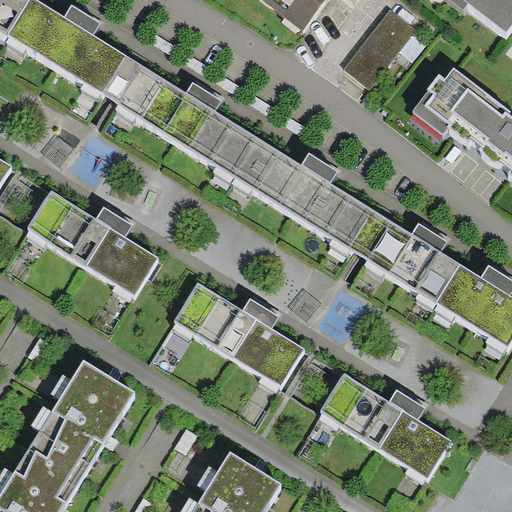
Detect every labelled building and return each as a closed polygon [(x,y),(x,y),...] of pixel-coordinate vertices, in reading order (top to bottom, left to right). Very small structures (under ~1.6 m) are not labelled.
[(0,0),(0,40),(102,102),(138,123),(215,172),(255,195),(332,243),(388,276),(420,296),(459,318),(491,339),(511,350),(511,348),(511,285),(505,281),(493,274),(484,287),(438,259),(446,246),(431,237),(419,230),(413,238),(333,190),(340,179),(324,169),(311,161),(305,172),(214,117),(221,105),(206,96),(193,88),(186,99),(93,43),(100,31),(87,23),(73,14),(66,25),(23,0),(0,0)] [(331,0),(252,0),(303,38),(331,0)] [(511,0),(453,0),(468,11),(510,42),(511,39),(511,0)] [(414,33),(389,14),(345,71),(370,90),(414,33)] [(511,122),(453,79),(445,89),(439,84),(429,97),(436,102),(426,114),(489,161),(511,178),(511,122)] [(0,190),(12,171),(0,163),(0,190)] [(94,225),(49,198),(27,235),(136,300),(157,265),(123,244),(132,230),(102,212),(94,225)] [(241,317),(195,291),(174,328),(284,391),(305,355),(271,335),(279,321),(248,304),(241,317)] [(132,403),(81,370),(72,384),(64,379),(51,400),(58,404),(50,417),(42,411),(29,432),(36,437),(11,476),(7,473),(0,484),(0,498),(1,500),(0,501),(0,511),(64,511),(109,440),(132,403)] [(390,407),(345,380),(323,416),(429,481),(451,445),(419,425),(426,414),(397,396),(390,407)] [(267,511),(280,491),(228,460),(219,474),(212,470),(199,490),(206,494),(199,507),(190,502),(183,511),(267,511)]
